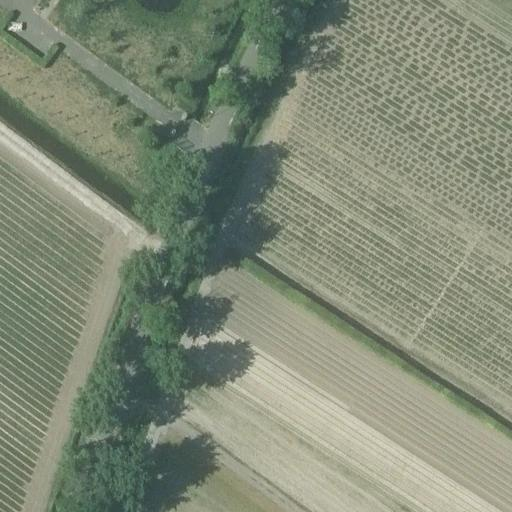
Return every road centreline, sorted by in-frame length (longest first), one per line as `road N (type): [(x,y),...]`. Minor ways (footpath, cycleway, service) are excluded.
road 1 (residential): [(78,511),(208,153),(285,0)]
road 2 (track): [(511,426),(222,237),(160,413)]
road 3 (track): [(294,511),(160,413)]
